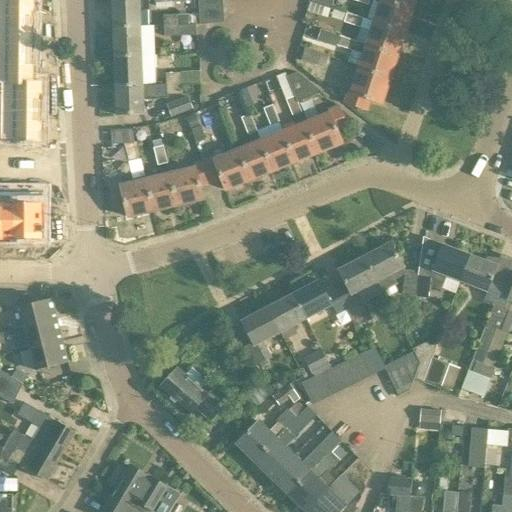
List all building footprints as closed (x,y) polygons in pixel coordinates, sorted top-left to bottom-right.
[(0,0),(0,27),(32,28),(32,0),(0,0)] [(148,0),(111,0),(113,27),(139,27),(139,11),(149,11),(148,0)] [(197,0),(199,14),(199,24),(223,23),(221,0),(197,0)] [(308,0),(309,1),(330,9),(333,0),(308,0)] [(384,0),(381,0),(374,22),(404,32),(412,9),(384,0)] [(384,0),(412,9),(414,0),(384,0)] [(344,23),(371,32),(366,45),(397,55),(404,32),(374,22),(346,13),(346,14),(333,10),(331,18),(344,22),(344,23)] [(178,26),(199,24),(199,14),(163,15),(164,26),(178,26)] [(178,37),(178,26),(164,26),(164,37),(178,37)] [(0,27),(0,55),(32,56),(32,28),(0,27)] [(140,55),(139,27),(113,27),(114,56),(140,55)] [(337,46),(363,55),(358,70),(389,80),(397,55),(366,45),(321,30),(317,42),(336,48),(337,46)] [(305,48),(301,60),(335,73),(340,60),(305,48)] [(0,55),(0,84),(1,84),(1,83),(32,84),(32,83),(32,56),(0,55)] [(151,56),(140,56),(140,55),(114,56),(115,85),(142,84),(141,70),(151,70),(151,56)] [(367,112),(370,102),(381,105),(389,80),(358,70),(350,93),(347,92),(343,104),(367,112)] [(166,85),(180,85),(200,84),(200,72),(165,73),(166,85)] [(286,77),(294,97),(297,104),(298,103),(322,94),(297,73),(286,77)] [(1,84),(0,111),(40,112),(40,83),(32,83),(32,84),(1,83),(1,84)] [(142,86),(142,84),(115,85),(117,116),(143,115),(142,99),(166,98),(165,85),(142,86)] [(180,95),(180,85),(166,85),(166,96),(180,95)] [(167,105),(171,118),(193,110),(188,97),(167,105)] [(297,127),(283,133),(295,162),(318,153),(306,123),(298,103),(297,104),(294,97),(286,100),(297,127)] [(330,114),(306,123),(318,153),(342,143),(338,133),(349,129),(340,105),(328,110),(330,114)] [(263,111),(269,125),(278,121),(272,107),(263,111)] [(0,111),(0,140),(39,140),(40,112),(0,111)] [(199,114),(189,117),(196,141),(205,138),(199,114)] [(252,145),(237,151),(249,181),(272,171),(260,142),(249,115),(241,119),(252,145)] [(111,145),(133,144),(133,129),(110,130),(111,145)] [(283,133),(260,142),(272,171),(295,162),(283,133)] [(136,144),(113,149),(115,160),(127,157),(129,161),(140,159),(136,144)] [(153,149),(158,166),(168,163),(163,146),(153,149)] [(237,151),(215,160),(213,156),(201,161),(211,185),(221,181),(225,191),(249,181),(237,151)] [(203,199),(200,189),(211,185),(201,161),(193,164),(195,168),(170,174),(177,205),(203,199)] [(2,162),(2,170),(13,170),(13,162),(2,162)] [(13,162),(13,170),(24,170),(24,162),(13,162)] [(31,162),(31,170),(43,171),(43,162),(31,162)] [(170,174),(145,180),(153,212),(177,205),(170,174)] [(113,210),(125,207),(127,218),(153,212),(145,180),(121,186),(120,182),(107,185),(113,210)] [(0,192),(0,238),(13,239),(13,192),(0,192)] [(13,192),(13,239),(42,239),(42,192),(13,192)] [(377,281),(378,281),(383,292),(404,281),(402,294),(414,296),(417,272),(404,271),(390,244),(364,257),(377,281)] [(447,277),(459,282),(469,256),(442,246),(432,271),(431,274),(417,272),(414,296),(427,298),(430,285),(442,289),(447,277)] [(459,282),(487,292),(483,303),(493,306),(502,284),(492,280),(497,267),(469,256),(459,282)] [(338,271),(343,280),(333,285),(346,310),(355,328),(370,320),(355,293),(377,281),(364,257),(338,271)] [(305,319),(331,305),(337,315),(346,310),(333,285),(324,290),(319,281),(292,295),(305,319)] [(511,288),(502,284),(493,306),(493,307),(462,388),(496,402),(501,387),(489,383),(494,371),(493,370),(507,333),(510,335),(511,330),(511,308),(511,309),(511,308),(511,288)] [(297,334),(293,326),(305,319),(292,295),(267,308),(280,333),(280,332),(284,340),(297,334)] [(19,307),(25,328),(57,320),(51,299),(19,307)] [(9,308),(13,329),(22,327),(17,306),(9,308)] [(276,357),(267,339),(280,333),(267,308),(241,322),(252,343),(244,348),(254,367),(257,366),(261,374),(276,366),(272,359),(276,357)] [(25,328),(30,349),(62,341),(57,320),(25,328)] [(67,363),(62,341),(30,349),(35,371),(67,363)] [(413,380),(422,383),(431,358),(437,342),(429,346),(427,342),(411,350),(412,353),(419,365),(413,380)] [(374,347),(361,354),(372,376),(384,370),(385,370),(383,367),(374,347)] [(303,358),(313,377),(325,372),(331,369),(321,349),(303,358)] [(412,353),(383,367),(385,370),(384,370),(397,398),(409,392),(413,380),(419,365),(412,353)] [(361,354),(349,360),(360,382),(372,376),(361,354)] [(448,365),(431,358),(422,383),(439,390),(448,365)] [(349,360),(336,366),(347,388),(360,382),(349,360)] [(336,394),(347,388),(336,366),(331,369),(325,372),(336,394)] [(12,378),(23,385),(27,376),(16,369),(12,378)] [(207,395),(177,369),(159,390),(188,416),(194,409),(210,423),(222,408),(207,395)] [(0,396),(13,404),(23,385),(12,378),(0,370),(0,396)] [(324,400),(336,394),(325,372),(313,377),(324,400)] [(311,406),(324,400),(313,377),(300,384),(311,406)] [(290,399),(293,403),(300,399),(290,385),(261,406),(265,412),(276,403),(279,407),(290,399)] [(293,455),(286,448),(317,416),(307,406),(297,417),(296,417),(253,461),(270,478),(293,455)] [(236,444),(253,461),(296,417),(287,409),(275,421),(277,424),(268,431),(258,421),(236,444)] [(439,432),(441,411),(420,409),(418,430),(439,432)] [(30,422),(39,428),(32,440),(60,456),(75,432),(37,410),(30,422)] [(484,468),(485,453),(487,430),(471,428),(468,467),(484,468)] [(14,432),(4,449),(1,454),(46,481),(60,456),(32,440),(31,442),(14,432)] [(301,463),(293,455),(270,478),(287,494),(340,440),(332,432),(301,463)] [(327,488),(318,480),(326,472),(327,473),(350,450),(340,440),(287,494),(304,511),(327,488)] [(362,496),(372,472),(358,458),(341,475),(362,496)] [(129,467),(115,490),(149,511),(154,511),(168,489),(156,483),(129,467)] [(408,511),(409,497),(411,480),(390,477),(388,496),(397,497),(395,511),(408,511)] [(490,511),(511,511),(511,477),(505,477),(502,506),(492,505),(490,511)] [(339,511),(345,506),(327,488),(304,511),(339,511)] [(149,511),(115,490),(101,511),(149,511)] [(442,511),(454,511),(457,493),(445,492),(442,511)] [(468,511),(471,495),(457,493),(454,511),(468,511)] [(0,511),(11,511),(12,495),(0,494),(0,511)] [(408,511),(420,511),(422,498),(409,497),(408,511)]
